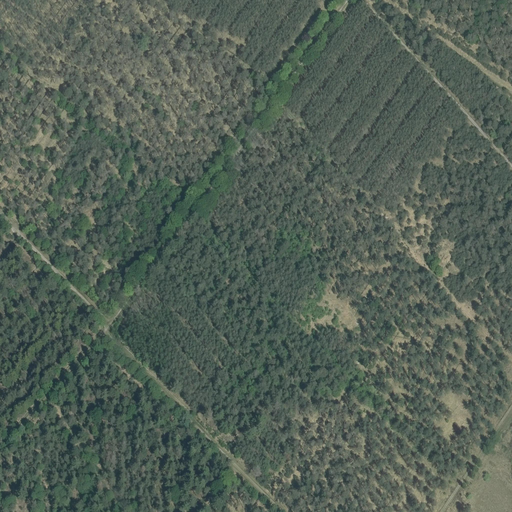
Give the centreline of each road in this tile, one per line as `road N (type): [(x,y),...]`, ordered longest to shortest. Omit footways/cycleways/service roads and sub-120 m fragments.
road 1 (track): [(348,0),(108,326),(0,451)]
road 2 (track): [(282,511),(104,331)]
road 3 (track): [(363,0),(511,166)]
road 4 (track): [(108,326),(0,216)]
road 5 (track): [(438,511),(511,404)]
